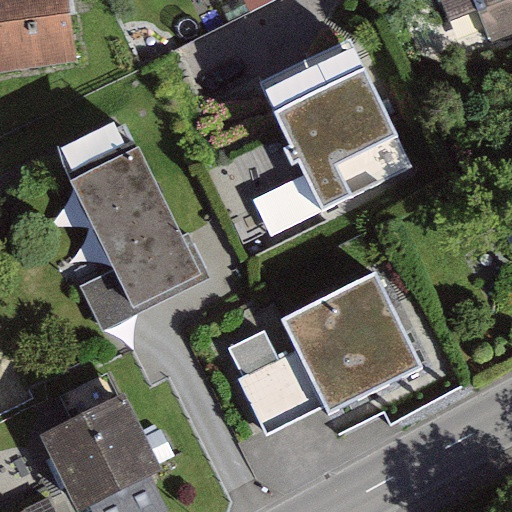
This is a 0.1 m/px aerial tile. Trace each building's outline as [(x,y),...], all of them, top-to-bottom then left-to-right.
[(54,0),(0,0),(0,64),(61,58),(54,0)] [(511,81),(511,0),(423,0),(498,93),(511,81)] [(353,21),(245,74),(312,209),(420,156),(353,21)] [(136,141),(77,169),(134,290),(193,262),(136,141)] [(374,270),(283,311),(332,417),(423,376),(374,270)] [(129,390),(46,429),(83,508),(166,469),(129,390)]
